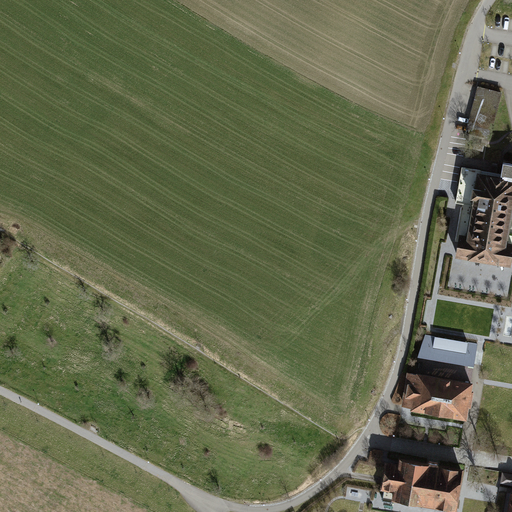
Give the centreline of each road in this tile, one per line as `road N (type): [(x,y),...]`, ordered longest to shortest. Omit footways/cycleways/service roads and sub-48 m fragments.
road 1 (residential): [(490,0),(472,33),(376,422),(327,484),(272,511)]
road 2 (residential): [(247,511),(196,498),(0,390)]
